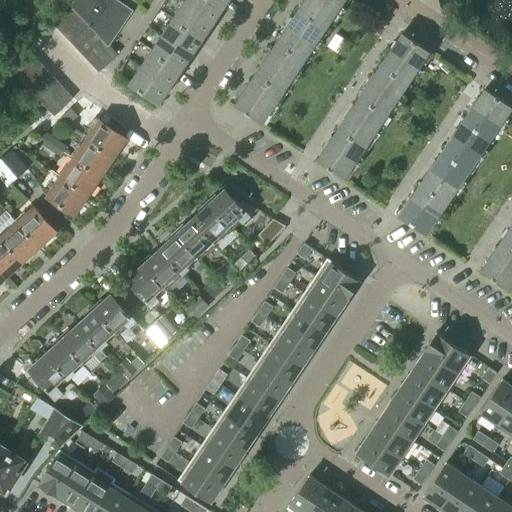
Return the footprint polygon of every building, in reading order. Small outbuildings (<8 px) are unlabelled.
[(86,21),(94,29),(102,38),(108,44),(130,11),(114,0),(74,0),(70,4),(79,13),(86,21)] [(215,0),(185,0),(184,3),(214,23),(225,7),(215,0)] [(304,0),(298,9),(326,27),(336,11),(319,0),(304,0)] [(319,0),(336,11),(343,0),(319,0)] [(184,3),(173,18),(203,39),(214,23),(184,3)] [(79,13),(70,4),(51,21),(60,30),(79,13)] [(291,17),(286,23),(315,43),(326,27),(298,9),(292,18),(291,17)] [(60,30),(67,39),(86,21),(79,13),(60,30)] [(173,18),(163,35),(193,55),(203,39),(173,18)] [(67,39),(75,47),(94,29),(86,21),(67,39)] [(283,31),(277,40),(304,59),(315,43),(286,23),(282,30),(283,31)] [(75,47),(83,55),(102,38),(94,29),(75,47)] [(394,41),(389,48),(419,67),(430,50),(402,32),(396,42),(394,41)] [(163,35),(152,50),(182,71),(193,55),(163,35)] [(83,55),(90,64),(109,46),(108,44),(102,38),(83,55)] [(270,48),(265,55),(294,74),(304,59),(277,40),(271,49),(270,48)] [(109,46),(90,64),(99,72),(117,54),(109,46)] [(7,65),(15,73),(33,55),(25,47),(7,65)] [(386,56),(380,65),(408,83),(419,67),(389,48),(385,54),(386,56)] [(152,50),(141,67),(171,87),(182,71),(152,50)] [(15,73),(23,81),(41,64),(33,55),(15,73)] [(262,63),(256,72),(283,90),(294,74),(265,55),(260,62),(262,63)] [(23,81),(30,90),(49,72),(41,64),(23,81)] [(373,72),(368,79),(397,98),(408,83),(380,65),(375,73),(373,72)] [(171,87),(141,67),(130,83),(160,103),(171,87)] [(30,90),(38,98),(57,81),(49,72),(30,90)] [(248,80),(244,86),(273,106),(283,90),(256,72),(250,81),(248,80)] [(365,87),(359,96),(387,114),(397,98),(368,79),(364,86),(365,87)] [(38,98),(46,107),(65,89),(57,81),(38,98)] [(273,106),(244,86),(239,93),(241,94),(235,104),(262,122),(273,106)] [(477,96),(472,103),(501,122),(507,113),(511,106),(484,88),(478,97),(477,96)] [(65,89),(46,107),(54,115),(73,98),(65,89)] [(351,104),(347,110),(376,130),(387,114),(359,96),(353,105),(351,104)] [(469,111),(463,120),(490,138),(501,122),(472,103),(467,110),(469,111)] [(60,118),(66,126),(75,118),(68,110),(60,118)] [(344,118),(338,127),(365,146),(376,130),(347,110),(342,117),(344,118)] [(95,116),(81,136),(86,139),(113,157),(126,138),(99,120),(100,119),(95,116)] [(455,127),(451,134),(480,154),(490,138),(463,120),(457,128),(455,127)] [(331,135),(326,142),(355,161),(365,146),(338,127),(332,136),(331,135)] [(40,142),(50,149),(56,140),(46,133),(40,142)] [(447,142),(441,151),(469,170),(480,154),(451,134),(446,141),(447,142)] [(86,139),(73,158),(100,176),(113,157),(86,139)] [(56,140),(50,149),(60,156),(66,147),(56,140)] [(355,161),(326,142),(321,149),(323,150),(316,159),(344,177),(355,161)] [(10,150),(1,158),(18,177),(27,168),(10,150)] [(434,159),(429,166),(459,186),(469,170),(441,151),(436,160),(434,159)] [(18,177),(1,158),(0,159),(0,175),(9,185),(18,177)] [(73,158),(61,177),(87,195),(100,176),(73,158)] [(426,174),(420,183),(448,201),(459,186),(429,166),(425,172),(426,174)] [(87,195),(61,177),(47,196),(74,214),(87,195)] [(413,190),(408,197),(438,217),(448,201),(420,183),(415,191),(413,190)] [(225,188),(209,203),(231,229),(241,219),(246,224),(252,218),(225,188)] [(438,217),(408,197),(403,204),(405,205),(399,214),(427,233),(438,217)] [(209,203),(192,218),(215,244),(231,229),(209,203)] [(34,207),(17,223),(38,247),(55,231),(34,207)] [(0,226),(0,239),(21,262),(38,247),(17,223),(11,217),(0,226)] [(192,218),(176,233),(199,258),(215,244),(192,218)] [(285,225),(274,219),(259,234),(268,242),(285,225)] [(508,229),(502,237),(511,243),(511,221),(507,227),(508,229)] [(176,233),(160,248),(183,273),(199,258),(176,233)] [(495,245),(490,252),(511,267),(511,243),(502,237),(496,246),(495,245)] [(0,239),(0,272),(4,277),(21,262),(0,239)] [(312,248),(304,242),(297,253),(305,259),(312,248)] [(160,248),(143,263),(166,288),(183,273),(160,248)] [(255,255),(249,249),(234,264),(240,270),(255,255)] [(511,283),(511,267),(490,252),(485,259),(487,260),(480,270),(509,289),(511,283)] [(361,280),(327,258),(315,276),(349,298),(361,280)] [(166,288),(143,263),(127,278),(154,307),(160,301),(156,297),(166,288)] [(239,272),(233,266),(219,279),(225,286),(239,272)] [(296,273),(287,267),(281,277),(289,283),(296,273)] [(215,299),(226,288),(215,276),(203,287),(215,299)] [(349,298),(315,276),(304,292),(337,315),(348,299),(349,298)] [(289,283),(281,277),(274,287),(282,293),(289,283)] [(337,315),(304,292),(292,309),(326,332),(337,315)] [(110,293),(94,308),(116,333),(126,324),(130,328),(137,322),(110,293)] [(208,307),(199,297),(185,309),(194,319),(208,307)] [(273,307),(265,301),(258,311),(266,317),(273,307)] [(94,308),(77,322),(100,347),(116,333),(94,308)] [(326,332),(292,309),(281,326),(314,349),(326,332)] [(266,317),(258,311),(251,321),(260,327),(266,317)] [(162,314),(153,322),(169,340),(178,332),(162,314)] [(77,322),(61,337),(84,362),(94,353),(101,360),(107,355),(100,347),(77,322)] [(169,340),(153,322),(144,330),(160,348),(169,340)] [(314,349),(281,326),(269,343),(303,366),(314,349)] [(471,355),(437,332),(425,349),(459,372),(471,355)] [(250,341),(242,335),(235,345),(244,351),(250,341)] [(61,337),(45,352),(67,377),(84,362),(61,337)] [(303,366),(269,343),(258,360),(291,383),(303,366)] [(244,351),(235,345),(228,355),(237,360),(244,351)] [(424,350),(425,350),(414,367),(447,389),(459,372),(425,349),(424,350)] [(67,377),(45,352),(28,367),(55,397),(62,390),(58,386),(67,377)] [(128,358),(117,367),(121,371),(127,378),(144,363),(138,357),(132,362),(128,358)] [(291,383),(258,360),(247,377),(280,400),(291,383)] [(447,389),(414,367),(402,384),(436,406),(447,389)] [(496,373),(488,368),(481,378),(489,383),(496,373)] [(227,374),(219,369),(212,379),(221,384),(227,374)] [(127,378),(121,371),(106,385),(112,392),(127,378)] [(280,400),(247,377),(235,394),(269,417),(280,400)] [(511,384),(503,378),(480,412),(498,424),(511,402),(511,384)] [(221,384),(212,379),(206,389),(214,394),(221,384)] [(436,406),(402,384),(391,400),(424,423),(436,406)] [(480,397),(472,391),(465,401),(473,407),(480,397)] [(269,417),(235,394),(224,411),(257,434),(269,417)] [(84,425),(38,398),(31,410),(48,420),(39,435),(61,447),(84,425)] [(424,423),(391,400),(380,417),(413,440),(424,423)] [(473,407),(465,401),(458,411),(467,417),(473,407)] [(511,402),(498,424),(511,433),(511,402)] [(205,408),(196,403),(190,413),(198,418),(205,408)] [(257,434),(224,411),(212,428),(246,451),(257,434)] [(198,418),(190,413),(183,423),(191,428),(198,418)] [(413,440),(380,417),(368,434),(402,457),(413,440)] [(458,431),(449,426),(442,436),(450,441),(458,431)] [(246,451),(212,428),(201,445),(234,467),(246,451)] [(92,437),(82,431),(77,439),(87,446),(92,437)] [(488,437),(478,431),(473,439),(483,446),(488,437)] [(402,457),(368,434),(356,452),(390,475),(402,457)] [(182,442),(173,436),(167,446),(175,452),(182,442)] [(450,441),(442,436),(436,446),(444,451),(450,441)] [(102,443),(92,437),(87,446),(97,452),(102,443)] [(499,444),(488,437),(483,446),(493,453),(499,444)] [(234,467),(201,445),(190,462),(223,484),(234,467)] [(479,452),(469,445),(463,453),(473,460),(479,452)] [(175,452),(167,446),(160,456),(168,462),(175,452)] [(0,495),(3,497),(25,461),(4,448),(0,455),(0,495)] [(77,460),(59,449),(38,484),(56,495),(77,460)] [(127,459),(117,452),(111,461),(122,467),(127,459)] [(489,458),(479,452),(473,460),(483,467),(489,458)] [(137,465),(127,459),(122,467),(132,474),(137,465)] [(94,471),(77,460),(56,495),(57,496),(57,495),(73,506),(97,467),(94,471)] [(435,465),(426,460),(420,469),(428,475),(435,465)] [(223,484),(190,462),(178,480),(211,502),(223,484)] [(464,474),(446,462),(424,495),(441,507),(464,474)] [(511,475),(511,469),(505,465),(499,473),(509,480),(511,475)] [(93,511),(115,478),(97,467),(73,506),(83,511),(93,511)] [(428,475),(420,469),(413,479),(421,484),(428,475)] [(156,489),(161,480),(151,474),(146,482),(156,489)] [(462,511),(481,485),(464,474),(441,507),(448,511),(462,511)] [(309,511),(327,487),(309,475),(287,508),(292,511),(309,511)] [(115,478),(93,511),(117,511),(130,493),(113,482),(115,478)] [(172,487),(161,480),(156,489),(166,495),(172,487)] [(487,511),(498,496),(481,485),(462,511),(487,511)] [(334,511),(344,498),(327,487),(309,511),(334,511)] [(141,511),(147,504),(130,493),(117,511),(141,511)] [(195,503),(185,496),(180,505),(190,511),(195,503)] [(511,511),(511,505),(498,496),(487,511),(511,511)] [(359,511),(361,509),(344,498),(334,511),(359,511)] [(203,511),(206,509),(195,503),(190,511),(191,511),(203,511)]
